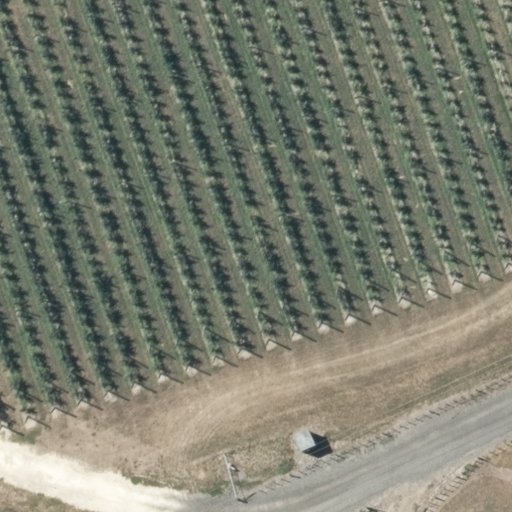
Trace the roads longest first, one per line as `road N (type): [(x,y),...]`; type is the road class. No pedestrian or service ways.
road 1 (unknown): [(511,391),(241,511)]
road 2 (unknown): [(226,511),(0,436)]
